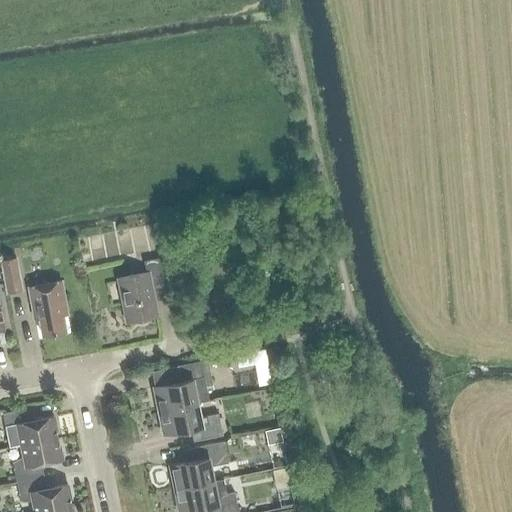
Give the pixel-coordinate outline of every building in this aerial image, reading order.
[(16,256),(1,260),(8,293),(23,289),(16,256)] [(150,288),(165,285),(160,258),(144,261),(147,274),(120,280),(127,319),(155,314),(150,288)] [(66,331),(63,315),(68,314),(61,280),(29,287),(33,311),(37,310),(42,336),(66,331)] [(252,351),(235,355),(238,367),(255,364),(252,351)] [(153,387),(158,410),(197,402),(208,400),(205,385),(212,384),(207,360),(177,366),(181,381),(153,387)] [(222,435),(218,413),(200,417),(197,402),(158,410),(163,434),(190,428),(193,441),(222,435)] [(29,408),(2,413),(5,426),(6,435),(9,447),(21,445),(57,437),(53,416),(32,420),(29,408)] [(41,463),(62,459),(57,437),(21,445),(23,456),(12,462),(16,482),(43,476),(41,463)] [(210,466),(228,462),(223,441),(194,447),(197,460),(169,465),(174,489),(213,481),(210,466)] [(39,511),(71,505),(67,484),(46,488),(43,476),(16,482),(20,501),(32,501),(34,511),(39,511)] [(238,511),(234,492),(226,493),(223,479),(213,481),(174,489),(178,511),(179,511),(206,507),(207,511),(238,511)]
